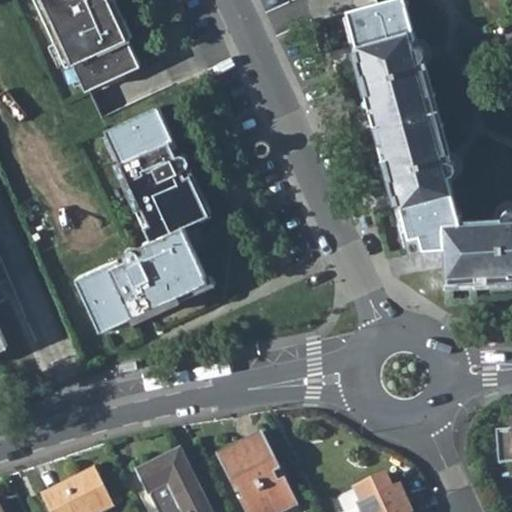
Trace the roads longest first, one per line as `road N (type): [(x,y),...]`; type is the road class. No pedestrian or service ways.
road 1 (residential): [(387,334),(229,0)]
road 2 (residential): [(359,374),(114,416),(0,452)]
road 3 (unknown): [(248,41),(119,98)]
